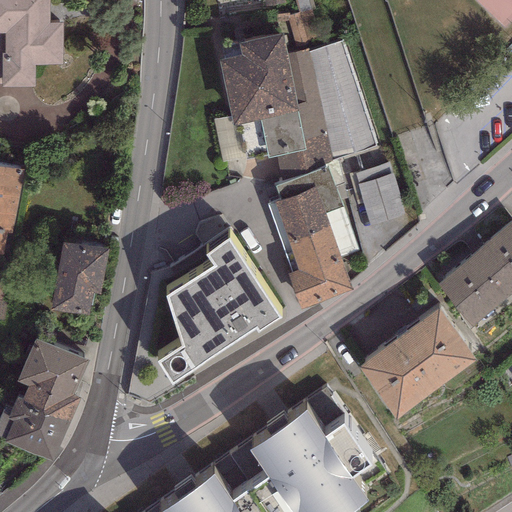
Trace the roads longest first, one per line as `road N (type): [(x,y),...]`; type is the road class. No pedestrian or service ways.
road 1 (residential): [(89,439),(135,439),(164,429),(367,295),(511,170)]
road 2 (tertiary): [(89,439),(149,121),(160,0)]
